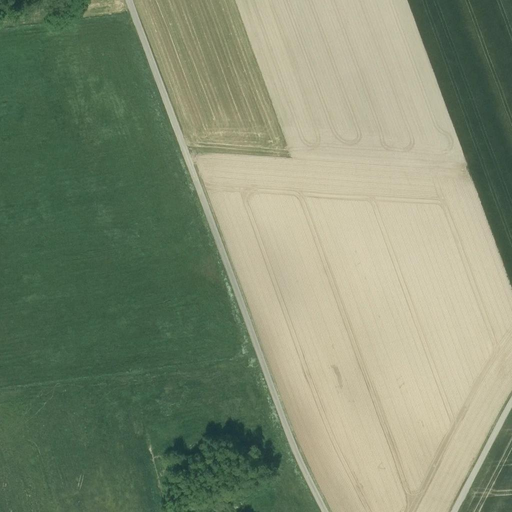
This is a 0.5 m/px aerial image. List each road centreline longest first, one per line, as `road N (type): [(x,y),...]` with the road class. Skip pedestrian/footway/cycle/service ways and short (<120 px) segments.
road 1 (unclassified): [(129,0),(296,451),(326,511)]
road 2 (track): [(511,404),(457,511)]
